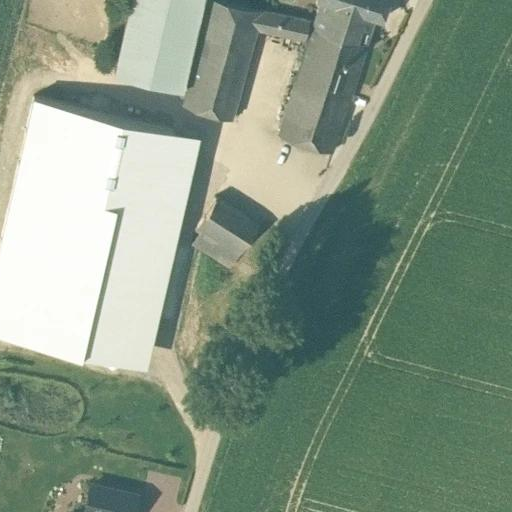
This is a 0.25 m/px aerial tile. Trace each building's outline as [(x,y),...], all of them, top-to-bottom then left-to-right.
[(201,0),(129,0),(114,70),(183,86),(201,0)] [(323,0),(319,19),(221,0),(211,0),(185,105),(236,118),(262,29),(310,39),(283,127),(340,142),(372,28),(391,34),(398,0),(323,0)] [(197,133),(36,95),(0,247),(0,327),(144,361),(197,133)] [(185,238),(227,263),(255,218),(213,193),(185,238)] [(91,483),(85,511),(87,511),(86,511),(99,511),(106,486),(91,483)] [(106,486),(99,511),(133,511),(138,494),(106,486)]
